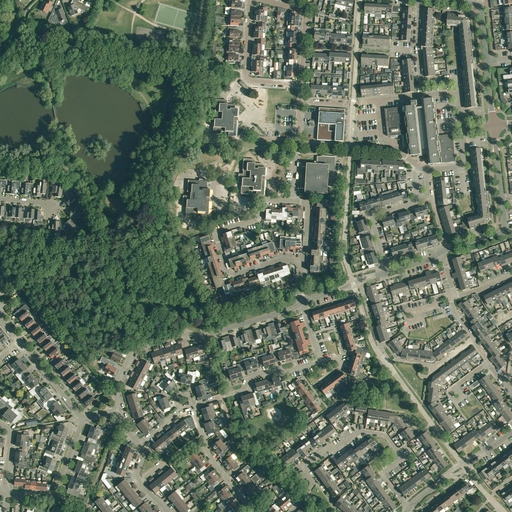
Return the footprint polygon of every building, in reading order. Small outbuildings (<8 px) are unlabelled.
[(53,7),(51,5),(52,3),(47,0),(46,2),(45,2),(44,2),(44,3),(42,2),(39,10),(47,13),(48,11),(51,12),(53,7)] [(79,9),(85,12),(88,7),(78,2),(74,1),(72,0),(70,6),(68,7),(70,13),(69,14),(71,15),(71,16),(72,16),(74,17),(75,15),(78,14),(77,11),(78,11),(79,9)] [(229,7),(229,8),(241,8),(242,2),(238,2),(237,0),(229,0),(229,6),(231,6),(231,8),(229,7)] [(55,12),(53,10),(45,26),(49,27),(52,21),(54,22),(54,21),(55,22),(59,21),(59,22),(66,19),(64,14),(65,14),(63,10),(62,11),(61,7),(58,8),(58,10),(55,12)] [(267,8),(260,7),(260,10),(255,10),(255,16),(263,16),(264,11),(266,11),(267,8)] [(231,15),(231,17),(241,17),(241,11),(237,11),(237,8),(241,8),(229,8),(229,15),(231,15)] [(431,49),(431,47),(432,47),(435,9),(425,8),(423,46),(421,46),(421,48),(422,50),(423,50),(423,49),(431,49)] [(287,17),(290,17),(290,20),(299,21),(300,21),(300,16),(296,15),(297,13),(294,13),(294,12),(290,11),(290,13),(288,13),(287,17)] [(448,15),(447,24),(460,25),(464,61),(464,65),(465,70),(462,70),(463,76),(463,81),(464,92),(465,97),(466,108),(476,107),(472,69),(471,64),(474,64),(473,58),(473,53),(472,48),(471,42),(471,37),(470,31),(469,20),(468,20),(466,21),(464,19),(464,17),(464,16),(454,15),(448,15)] [(259,22),(259,24),(266,25),(266,22),(266,16),(263,16),(255,16),(254,21),(259,22)] [(240,23),(241,17),(231,17),(230,19),(228,18),(228,26),(236,26),(236,23),(240,23)] [(287,26),(287,29),(293,29),(293,26),(298,27),(299,21),(290,20),(287,20),(287,26)] [(265,28),(266,25),(259,24),(259,27),(254,27),(254,33),(262,33),(265,33),(266,28),(265,28)] [(228,28),(228,31),(227,35),(229,35),(229,36),(227,36),(239,37),(240,31),(236,31),(236,28),(228,28)] [(286,37),(289,37),(297,38),(298,32),(293,32),(293,29),(287,29),(286,32),(286,37)] [(258,38),(258,41),(264,42),(265,39),(262,39),(262,33),(254,33),(253,38),(258,38)] [(227,36),(227,41),(227,44),(229,44),(229,46),(239,46),(239,40),(235,40),(235,37),(239,37),(227,36)] [(297,43),(297,38),(289,37),(286,37),(286,46),(292,46),(292,43),(297,43)] [(253,50),(261,50),(262,45),(264,45),(264,42),(258,41),(258,44),(253,44),(253,50)] [(239,46),(229,46),(229,47),(227,47),(226,54),(238,55),(234,55),(234,52),(239,52),(239,46)] [(292,46),(286,46),(285,49),(288,49),(288,54),(296,55),(297,49),(292,49),(292,46)] [(264,50),(261,50),(253,50),(252,55),(257,55),(257,58),(263,59),(264,50)] [(238,61),(238,55),(226,54),(226,55),(228,55),(228,56),(226,56),(226,63),(234,64),(234,61),(238,61)] [(285,60),(285,63),(291,63),(291,60),(296,60),(296,55),(288,54),(287,60),(285,60)] [(252,61),(252,67),(260,67),(263,67),(263,59),(257,58),(257,61),(252,61)] [(291,66),(291,63),(285,63),(284,71),(287,71),(295,72),(296,66),(291,66)] [(260,73),(260,67),(252,67),(251,72),(256,72),(256,75),(262,76),(263,73),(260,73)] [(428,159),(428,165),(456,162),(455,152),(453,134),(437,136),(436,125),(435,123),(435,121),(433,98),(423,99),(423,105),(417,105),(417,100),(415,100),(411,101),(411,106),(385,109),(387,136),(404,135),(405,151),(411,150),(411,156),(413,155),(414,157),(419,157),(419,156),(419,155),(422,154),(422,156),(424,158),(426,159),(428,159)] [(236,137),(237,121),(238,109),(235,109),(235,105),(227,104),(227,100),(215,100),(214,112),(215,112),(215,115),(210,115),(210,123),(213,123),(213,135),(221,136),(221,132),(229,132),(228,136),(236,137)] [(343,141),(345,109),(319,108),(317,140),(343,141)] [(470,150),(474,188),(477,187),(480,216),(468,219),(470,229),(481,226),(491,223),(489,213),(487,191),(484,192),(480,148),(470,150)] [(317,156),(316,156),(316,164),(314,164),(306,164),(306,167),(302,167),(302,166),(300,189),(304,189),(304,192),(305,192),(327,194),(327,193),(327,191),(327,187),(335,187),(335,185),(336,185),(337,173),(337,167),(339,167),(339,163),(335,163),(335,157),(321,156),(321,157),(317,157),(317,156)] [(237,182),(241,182),(241,194),(249,195),(249,191),(256,191),(256,195),(264,196),(265,180),(261,179),(261,176),(266,176),(266,168),(262,168),(263,164),(255,163),(255,160),(243,159),(242,171),(243,171),(243,174),(238,174),(237,182)] [(363,176),(363,173),(365,173),(366,160),(360,160),(360,169),(357,169),(357,175),(363,176)] [(42,191),(46,191),(47,177),(44,177),(43,184),(39,183),(36,186),(34,185),(33,196),(40,197),(41,191),(42,191)] [(59,185),(57,184),(58,180),(53,179),(52,190),(55,190),(55,191),(55,197),(61,198),(63,187),(61,187),(59,185)] [(199,179),(199,181),(187,180),(187,192),(187,196),(182,196),(182,204),(186,204),(185,216),(194,216),(194,212),(201,213),(201,217),(209,217),(210,201),(209,201),(209,198),(210,198),(210,189),(207,189),(207,185),(207,180),(199,179)] [(9,183),(8,194),(15,195),(15,189),(16,188),(20,189),(21,182),(13,181),(10,183),(9,183)] [(402,191),(401,188),(399,182),(397,182),(399,188),(402,200),(408,198),(405,190),(402,191)] [(23,184),(22,195),(28,196),(28,191),(29,190),(32,190),(32,184),(26,183),(24,185),(23,184)] [(80,192),(77,188),(72,185),(70,187),(66,193),(68,195),(68,197),(64,200),(69,206),(77,198),(75,197),(75,195),(80,192)] [(359,186),(354,187),(353,195),(361,194),(359,186)] [(402,200),(399,188),(400,192),(397,193),(396,189),(394,190),(397,202),(402,200)] [(387,205),(392,203),(390,195),(386,196),(385,192),(383,193),(387,205)] [(366,210),(371,209),(369,200),(366,201),(364,195),(362,196),(363,198),(366,210)] [(382,206),(379,197),(376,198),(375,195),(373,195),(376,207),(381,206),(382,206)] [(314,206),(314,208),(326,209),(326,204),(328,204),(328,200),(326,200),(325,204),(317,203),(317,206),(314,206)] [(82,206),(77,207),(77,210),(76,211),(71,210),(70,217),(81,218),(81,217),(84,214),(85,206),(82,206)] [(425,206),(420,208),(423,219),(424,219),(425,219),(424,215),(428,214),(428,216),(431,215),(429,209),(426,210),(425,206)] [(439,209),(440,214),(449,212),(448,206),(439,209)] [(15,218),(16,208),(10,207),(9,213),(6,212),(5,220),(9,221),(13,217),(15,218)] [(271,221),(271,219),(272,207),(269,207),(269,210),(266,209),(266,211),(264,211),(264,218),(265,218),(265,221),(271,221)] [(22,208),(16,208),(15,218),(17,218),(21,222),(24,222),(24,220),(25,214),(22,214),(22,208)] [(423,219),(420,208),(415,209),(416,213),(413,214),(415,220),(418,219),(417,218),(420,217),(421,220),(423,219)] [(32,219),(34,219),(35,210),(35,209),(28,209),(28,213),(25,213),(25,214),(24,220),(24,222),(28,222),(30,221),(32,219)] [(41,211),(35,210),(34,219),(33,220),(36,221),(39,224),(43,225),(44,216),(40,216),(41,211)] [(406,221),(411,219),(413,224),(416,223),(415,220),(413,214),(410,214),(409,211),(404,213),(406,221)] [(399,218),(397,218),(399,227),(402,226),(402,225),(407,224),(406,221),(404,213),(398,214),(399,218)] [(394,219),(393,216),(387,217),(390,226),(395,224),(396,228),(399,227),(397,218),(394,219)] [(360,218),(354,219),(355,222),(356,222),(358,227),(366,225),(364,220),(361,221),(360,218)] [(65,224),(66,226),(68,228),(68,230),(65,232),(68,239),(75,232),(76,229),(77,227),(70,219),(65,224)] [(51,227),(49,227),(48,236),(53,236),(57,232),(59,232),(59,222),(52,221),(52,226),(51,227)] [(366,225),(358,227),(359,233),(358,233),(359,236),(365,234),(364,231),(368,230),(366,225)] [(456,233),(454,227),(445,230),(446,235),(456,233)] [(436,235),(433,236),(431,229),(429,230),(430,234),(433,245),(439,244),(436,235)] [(221,238),(222,240),(233,236),(232,231),(224,234),(225,236),(221,238)] [(201,243),(209,241),(210,240),(208,235),(207,236),(206,233),(204,234),(205,236),(199,238),(201,243)] [(359,239),(360,244),(371,241),(369,236),(366,237),(365,234),(359,236),(356,237),(357,239),(358,240),(359,239)] [(423,248),(428,247),(426,239),(422,239),(421,236),(419,237),(423,248)] [(406,241),(409,253),(415,251),(412,243),(409,244),(408,240),(406,241)] [(235,241),(227,244),(228,246),(224,248),(225,250),(237,246),(235,241)] [(361,253),(364,252),(370,250),(369,248),(373,246),(371,241),(360,244),(362,250),(360,250),(361,253)] [(272,242),(267,244),(271,256),(273,255),(273,252),(275,251),(272,242)] [(404,254),(401,246),(398,247),(397,243),(395,244),(399,256),(404,254)] [(214,244),(203,248),(204,253),(212,251),(213,250),(212,248),(215,247),(214,244)] [(269,256),(271,256),(267,244),(262,245),(265,255),(268,254),(269,256)] [(246,247),(248,253),(250,261),(251,262),(253,261),(252,259),(255,258),(252,249),(251,246),(246,247)] [(252,249),(255,258),(258,257),(259,260),(261,259),(257,247),(252,249)] [(370,250),(364,252),(361,253),(362,256),(363,255),(365,261),(376,257),(374,252),(371,253),(370,250)] [(500,266),(502,265),(498,255),(497,253),(496,250),(494,251),(495,254),(492,255),(493,258),(496,266),(500,265),(500,266)] [(502,266),(507,264),(504,256),(503,253),(500,255),(499,252),(497,253),(498,255),(502,265),(502,266)] [(218,254),(206,258),(203,259),(205,264),(207,263),(217,260),(216,258),(218,257),(218,254)] [(232,255),(233,258),(237,270),(239,269),(238,266),(241,265),(238,256),(237,254),(232,255)] [(486,255),(487,257),(492,269),(493,268),(493,267),(496,266),(493,258),(490,259),(488,254),(486,255)] [(243,255),(238,256),(241,265),(244,264),(245,267),(247,266),(243,255)] [(490,270),(492,269),(487,257),(486,255),(484,256),(485,258),(482,259),(483,261),(486,270),(489,269),(490,270)] [(367,266),(368,265),(369,268),(375,267),(374,264),(377,263),(376,257),(365,261),(367,266)] [(235,270),(236,270),(237,270),(233,258),(228,259),(231,268),(234,268),(235,270)] [(481,272),(486,270),(483,261),(480,263),(479,260),(476,261),(481,272)] [(454,265),(455,270),(464,267),(463,264),(466,263),(466,261),(454,265)] [(287,265),(284,266),(283,263),(281,264),(285,276),(290,274),(290,276),(293,275),(291,269),(288,270),(287,265)] [(221,264),(209,268),(211,273),(220,270),(219,268),(222,267),(221,264)] [(276,282),(275,279),(271,267),(269,268),(270,271),(267,272),(267,273),(270,281),(272,280),(272,283),(276,282)] [(280,278),(277,270),(277,268),(274,269),(273,267),(271,267),(275,279),(276,282),(281,280),(280,278)] [(466,272),(464,267),(455,270),(456,273),(452,274),(453,276),(466,272)] [(270,281),(267,273),(267,272),(264,273),(263,270),(261,271),(265,282),(270,281)] [(432,284),(437,282),(434,274),(432,275),(430,270),(427,271),(432,284)] [(423,277),(426,286),(432,284),(427,271),(425,272),(427,276),(423,277)] [(434,274),(437,282),(440,282),(441,285),(443,284),(440,272),(434,274)] [(222,278),(225,277),(224,274),(212,278),(214,283),(223,280),(222,278)] [(243,276),(241,277),(245,289),(250,287),(247,280),(247,278),(244,279),(243,276)] [(257,276),(252,278),(255,287),(260,286),(260,284),(257,276)] [(246,292),(245,289),(241,277),(239,278),(240,281),(237,281),(241,293),(246,292)] [(423,292),(422,290),(418,277),(417,278),(417,279),(414,280),(416,289),(419,288),(421,292),(423,292)] [(256,290),(255,287),(252,278),(247,280),(250,287),(251,292),(256,290)] [(458,284),(459,286),(472,282),(471,280),(468,281),(467,278),(459,280),(460,284),(458,284)] [(225,285),(223,280),(214,283),(216,288),(222,286),(225,285)] [(236,295),(241,293),(237,281),(234,282),(233,280),(231,280),(235,292),(236,295)] [(413,290),(416,289),(414,280),(410,281),(410,280),(408,281),(411,290),(412,293),(414,293),(413,290)] [(406,282),(402,283),(406,296),(408,295),(407,291),(411,290),(408,281),(406,281),(406,282)] [(472,284),(472,282),(459,286),(460,288),(461,287),(462,291),(470,288),(469,285),(472,284)] [(406,296),(402,283),(399,285),(398,283),(396,284),(399,294),(399,297),(403,296),(404,296),(406,296)] [(511,295),(511,292),(507,283),(506,284),(506,285),(503,287),(507,295),(510,293),(511,296),(511,295)] [(367,292),(367,294),(377,291),(376,287),(379,286),(379,284),(367,288),(368,291),(367,292)] [(399,294),(396,284),(394,285),(394,286),(390,287),(394,299),(396,298),(395,295),(399,294)] [(222,296),(230,294),(227,286),(227,285),(225,285),(222,286),(223,291),(220,292),(222,296)] [(504,296),(507,295),(503,287),(498,289),(504,300),(506,299),(504,296)] [(507,307),(504,300),(498,289),(493,292),(497,300),(500,298),(505,308),(507,307)] [(0,295),(4,296),(4,298),(9,299),(10,294),(5,293),(5,291),(0,290),(0,295)] [(370,300),(382,296),(382,294),(378,295),(377,291),(367,294),(368,297),(369,296),(370,300)] [(495,301),(497,300),(493,292),(489,294),(494,305),(496,304),(495,301)] [(492,306),(494,305),(489,294),(484,296),(486,301),(488,304),(490,303),(492,306)] [(383,298),(382,296),(370,300),(372,303),(370,304),(371,306),(381,303),(380,299),(383,298)] [(471,306),(474,304),(473,302),(470,304),(467,301),(464,303),(463,301),(458,305),(461,309),(462,308),(464,311),(471,306)] [(373,308),(374,311),(382,308),(381,305),(384,304),(384,302),(381,303),(371,306),(372,308),(373,308)] [(29,315),(34,311),(36,309),(35,307),(30,311),(28,309),(29,308),(25,304),(20,309),(20,310),(21,310),(23,313),(18,317),(18,316),(18,317),(22,322),(22,321),(28,316),(29,315)] [(337,305),(332,306),(335,315),(338,314),(339,317),(341,316),(340,313),(337,305)] [(465,313),(467,316),(479,307),(478,305),(473,309),(471,306),(464,311),(463,312),(464,314),(465,313)] [(479,307),(467,316),(470,319),(469,320),(470,322),(478,317),(479,316),(476,313),(479,311),(479,310),(482,308),(480,307),(479,308),(479,307)] [(383,311),(382,308),(374,311),(375,314),(374,315),(374,316),(387,312),(386,310),(383,311)] [(30,319),(26,322),(24,324),(28,329),(33,324),(35,322),(32,318),(34,317),(33,316),(35,313),(34,311),(29,315),(28,316),(30,319)] [(387,312),(374,316),(375,318),(376,318),(377,321),(386,319),(385,316),(388,315),(387,312)] [(479,319),(478,317),(470,322),(472,325),(472,326),(473,327),(481,321),(483,319),(482,317),(479,319)] [(289,320),(290,323),(300,355),(308,352),(307,346),(311,345),(309,339),(305,341),(301,329),(306,328),(304,322),(299,324),(297,318),(289,320)] [(39,319),(35,322),(33,324),(35,327),(30,331),(34,336),(40,331),(41,330),(38,326),(40,324),(39,323),(40,322),(40,321),(41,321),(39,319)] [(377,325),(378,327),(388,324),(390,323),(390,321),(387,322),(386,319),(377,321),(378,325),(377,325)] [(475,332),(485,325),(481,321),(473,327),(471,328),(472,330),(473,329),(475,332)] [(272,328),(275,338),(279,337),(278,334),(282,332),(283,335),(286,334),(283,324),(281,325),(280,323),(275,325),(275,327),(272,328)] [(389,326),(388,324),(378,327),(376,327),(378,332),(387,329),(386,327),(389,326)] [(481,341),(489,335),(488,335),(488,330),(485,325),(475,332),(477,335),(476,336),(477,337),(478,337),(479,338),(479,339),(480,340),(480,341),(481,341),(481,340),(481,341)] [(275,338),(272,328),(269,329),(268,327),(263,328),(260,329),(262,335),(263,335),(264,334),(265,337),(271,336),(272,339),(272,340),(272,339),(275,339),(275,338)] [(460,331),(457,334),(463,342),(465,340),(464,339),(469,336),(465,331),(464,332),(460,327),(458,328),(460,331)] [(43,328),(41,330),(40,331),(42,334),(36,339),(40,344),(40,343),(46,338),(47,337),(44,333),(46,332),(43,328)] [(261,342),(260,339),(260,336),(261,335),(262,335),(260,329),(258,330),(252,332),(253,333),(250,334),(253,344),(256,343),(261,342)] [(378,332),(380,337),(391,334),(391,332),(388,333),(387,329),(378,332)] [(238,338),(241,347),(245,346),(244,344),(248,342),(249,345),(253,344),(250,334),(246,335),(246,333),(240,335),(241,337),(238,338)] [(454,336),(451,333),(449,335),(457,345),(460,342),(461,343),(463,342),(457,334),(454,336)] [(48,341),(44,344),(42,346),(46,351),(51,346),(53,345),(50,341),(52,339),(50,337),(52,336),(51,334),(47,337),(46,338),(48,341)] [(380,337),(381,343),(390,340),(389,337),(392,336),(391,334),(380,337)] [(450,339),(447,341),(453,349),(455,348),(454,347),(457,345),(449,335),(447,336),(450,339)] [(478,343),(479,345),(483,343),(485,345),(492,340),(489,335),(481,341),(478,343)] [(230,340),(227,341),(230,351),(234,350),(233,347),(238,346),(235,337),(230,338),(230,340)] [(390,346),(393,349),(402,342),(403,341),(401,339),(398,341),(396,338),(388,344),(389,346),(390,346)] [(440,347),(437,349),(443,357),(445,355),(444,355),(447,352),(439,342),(439,341),(437,339),(435,341),(440,347)] [(227,352),(230,351),(227,341),(224,342),(223,340),(218,342),(220,351),(226,349),(227,352)] [(492,340),(485,345),(487,348),(486,349),(487,350),(497,342),(496,340),(494,342),(492,340)] [(58,341),(53,345),(51,346),(53,349),(48,354),(48,353),(48,354),(48,356),(50,358),(51,358),(52,359),(52,358),(54,356),(56,358),(56,359),(61,355),(60,352),(58,350),(60,349),(57,345),(60,342),(58,341)] [(439,342),(447,352),(450,350),(451,351),(453,349),(447,341),(444,344),(441,341),(439,342)] [(401,356),(403,349),(403,348),(401,345),(403,343),(402,342),(393,349),(397,354),(398,355),(398,356),(401,356)] [(489,351),(491,354),(498,348),(496,346),(499,344),(497,342),(487,350),(488,352),(489,351)] [(180,344),(174,346),(177,356),(183,354),(180,344)] [(122,357),(119,356),(116,354),(117,351),(121,353),(124,348),(127,350),(128,350),(126,349),(124,345),(113,349),(112,349),(111,349),(109,350),(109,351),(111,352),(110,354),(112,355),(110,358),(119,363),(122,357)] [(202,345),(196,346),(199,356),(205,354),(202,345)] [(267,356),(269,365),(275,363),(273,357),(275,356),(274,351),(272,345),(269,346),(270,352),(269,352),(270,355),(267,356)] [(286,350),(283,351),(285,359),(291,358),(289,352),(292,351),(290,345),(287,346),(285,347),(286,350)] [(479,354),(473,345),(471,347),(471,348),(469,350),(476,360),(478,359),(476,356),(479,354)] [(174,346),(168,348),(171,358),(177,356),(174,346)] [(193,358),(199,356),(196,346),(190,348),(193,358)] [(433,353),(437,359),(438,360),(443,357),(437,349),(435,347),(433,349),(435,351),(433,353)] [(165,359),(171,358),(168,348),(162,350),(165,359)] [(193,358),(190,348),(184,350),(187,360),(193,358)] [(278,349),(274,351),(275,356),(278,355),(280,361),(285,359),(283,351),(282,348),(278,349)] [(424,351),(421,350),(419,360),(422,361),(422,360),(426,360),(427,348),(425,348),(424,351)] [(435,361),(437,359),(433,353),(432,352),(429,352),(430,349),(427,348),(426,360),(432,361),(434,360),(435,361)] [(489,359),(491,361),(499,355),(502,353),(498,348),(491,354),(493,356),(489,359)] [(157,352),(160,361),(165,359),(162,350),(157,352)] [(474,362),(476,360),(469,350),(465,353),(465,352),(463,353),(469,361),(472,359),(474,362)] [(366,353),(365,353),(361,351),(360,355),(353,353),(352,358),(360,361),(362,362),(364,356),(365,356),(366,353)] [(154,363),(160,361),(157,352),(151,353),(154,363)] [(466,363),(469,361),(463,353),(461,355),(458,358),(466,368),(468,366),(466,363)] [(256,359),(250,361),(253,370),(258,368),(256,362),(259,361),(258,356),(257,354),(254,355),(256,359)] [(264,366),(269,365),(267,356),(263,357),(262,354),(258,356),(259,361),(262,360),(264,366)] [(499,355),(491,361),(492,363),(493,362),(496,365),(506,358),(508,356),(507,354),(501,358),(499,355)] [(104,371),(108,373),(106,375),(112,378),(116,369),(113,367),(114,366),(112,365),(113,363),(102,357),(100,361),(104,363),(103,366),(106,367),(104,371)] [(60,367),(62,370),(67,366),(73,361),(72,359),(69,362),(68,361),(66,362),(64,360),(63,361),(61,358),(61,359),(54,365),(53,364),(53,365),(57,370),(58,369),(57,369),(60,367)] [(352,358),(350,363),(358,366),(361,367),(362,365),(359,364),(360,361),(352,358)] [(464,369),(466,368),(458,358),(455,360),(454,359),(453,360),(459,369),(462,366),(464,369)] [(507,359),(506,358),(496,365),(498,368),(497,369),(498,371),(507,365),(504,362),(507,359)] [(12,361),(7,365),(11,369),(14,367),(16,370),(23,364),(19,359),(14,363),(12,361)] [(142,359),(139,365),(148,369),(151,364),(142,359)] [(247,372),(253,370),(250,361),(244,363),(243,360),(240,361),(241,363),(242,366),(245,366),(247,372)] [(448,365),(456,375),(458,374),(456,371),(459,369),(453,360),(451,362),(451,363),(448,365)] [(243,369),(242,366),(241,363),(236,365),(237,366),(233,368),(234,369),(236,378),(242,376),(240,370),(243,369)] [(361,367),(358,366),(350,363),(348,369),(357,371),(358,372),(360,368),(362,369),(362,367),(361,367)] [(27,369),(23,364),(16,370),(14,371),(17,374),(15,375),(19,379),(24,375),(22,373),(27,369)] [(145,375),(148,369),(139,365),(136,370),(145,375)] [(454,377),(456,375),(448,365),(445,368),(444,367),(442,368),(449,376),(452,374),(454,377)] [(67,366),(62,370),(60,372),(59,372),(63,377),(64,377),(63,377),(70,371),(72,374),(73,373),(75,372),(73,368),(71,370),(67,366)] [(231,380),(236,378),(234,369),(228,371),(226,367),(224,368),(226,375),(229,374),(231,380)] [(180,382),(185,384),(187,375),(182,374),(183,369),(180,368),(179,369),(178,376),(181,377),(180,382)] [(438,373),(445,383),(446,383),(448,381),(445,378),(449,376),(442,368),(440,370),(441,371),(438,373)] [(361,373),(358,372),(357,371),(348,369),(347,374),(358,377),(358,375),(360,376),(361,373)] [(136,370),(134,375),(143,380),(145,375),(136,370)] [(188,371),(187,375),(185,384),(190,385),(192,379),(195,379),(196,372),(193,372),(188,371)] [(164,381),(165,382),(172,388),(175,384),(171,380),(173,378),(167,372),(164,374),(167,377),(164,381)] [(342,372),(337,375),(342,382),(347,379),(342,372)] [(77,377),(73,373),(72,374),(66,379),(65,379),(69,384),(70,384),(69,384),(75,380),(77,383),(79,381),(81,379),(79,376),(77,377)] [(447,385),(446,383),(445,383),(438,373),(432,377),(432,379),(431,379),(431,382),(438,383),(439,383),(442,381),(445,386),(447,385)] [(25,387),(28,384),(35,379),(31,374),(26,378),(24,375),(19,379),(23,384),(23,385),(24,387),(25,387)] [(140,385),(143,380),(134,375),(131,381),(140,385)] [(337,375),(333,379),(338,385),(342,382),(337,375)] [(273,385),(271,385),(272,391),(275,391),(278,390),(277,386),(281,385),(278,377),(277,376),(274,376),(274,377),(274,378),(272,379),(273,385)] [(474,388),(481,383),(483,385),(490,380),(487,376),(483,379),(482,377),(472,385),(474,388)] [(36,390),(34,388),(39,384),(35,379),(28,384),(32,389),(29,391),(31,394),(36,390)] [(80,388),(82,391),(83,390),(85,388),(89,385),(87,383),(85,383),(82,379),(81,379),(79,381),(77,383),(72,387),(71,387),(75,392),(76,392),(75,391),(80,388)] [(294,388),(301,383),(298,379),(291,384),(294,388)] [(328,382),(334,389),(338,385),(333,379),(328,382)] [(168,392),(172,388),(165,382),(164,381),(162,380),(159,384),(158,383),(156,386),(162,390),(164,388),(168,392)] [(196,393),(204,390),(216,386),(215,383),(210,384),(210,385),(209,385),(208,384),(207,383),(206,380),(199,383),(200,386),(194,388),(196,393)] [(266,380),(261,382),(263,390),(264,393),(264,394),(270,392),(272,391),(271,385),(268,386),(266,380)] [(493,384),(490,380),(483,385),(485,388),(482,390),(483,391),(493,384)] [(140,385),(131,381),(128,386),(137,391),(140,385)] [(261,382),(255,384),(256,388),(257,392),(258,393),(255,394),(257,399),(257,400),(259,399),(260,399),(259,397),(262,396),(260,391),(263,390),(261,382)] [(324,385),(329,392),(331,395),(336,391),(334,389),(328,382),(324,385)] [(304,388),(301,383),(294,388),(296,391),(294,393),(295,395),(297,393),(304,388)] [(487,392),(489,394),(496,389),(493,384),(483,391),(485,393),(487,392)] [(324,385),(320,388),(325,395),(329,392),(324,385)] [(37,401),(48,392),(49,391),(47,388),(45,388),(45,387),(39,392),(37,389),(36,390),(31,394),(33,397),(35,395),(39,400),(37,401)] [(438,392),(438,389),(428,387),(428,390),(429,390),(429,394),(441,395),(442,393),(438,392)] [(83,390),(82,391),(78,394),(77,394),(81,399),(82,399),(81,399),(88,394),(90,396),(91,395),(93,394),(91,391),(89,392),(85,388),(83,390)] [(307,392),(304,388),(297,393),(301,397),(307,392)] [(489,398),(490,400),(501,392),(500,391),(499,392),(496,389),(489,394),(491,397),(489,398)] [(206,395),(204,390),(196,393),(198,398),(197,398),(198,401),(211,397),(210,394),(206,395)] [(43,405),(45,407),(49,403),(47,401),(52,397),(52,396),(52,394),(49,391),(48,392),(37,401),(38,401),(41,405),(42,405),(43,405)] [(307,392),(301,397),(303,400),(299,402),(301,404),(304,401),(311,396),(307,392)] [(502,394),(501,392),(490,400),(493,404),(496,403),(502,398),(503,398),(501,395),(502,394)] [(127,396),(128,402),(138,399),(136,393),(127,396)] [(252,393),(246,395),(249,404),(255,402),(256,405),(259,405),(257,401),(257,400),(257,399),(254,399),(252,393)] [(440,398),(441,395),(429,394),(428,400),(429,402),(428,403),(430,405),(436,401),(437,400),(437,397),(440,398)] [(91,395),(90,396),(84,402),(84,401),(83,402),(87,407),(88,406),(87,406),(94,401),(96,404),(102,399),(98,396),(99,396),(95,399),(91,395)] [(242,401),(239,402),(240,404),(242,411),(244,416),(247,415),(247,408),(250,407),(249,404),(246,395),(241,397),(242,401)] [(158,400),(160,405),(168,402),(167,397),(161,399),(160,396),(153,398),(154,401),(158,400)] [(314,401),(311,396),(304,401),(307,406),(314,401)] [(495,406),(497,409),(504,403),(502,400),(503,400),(502,398),(496,403),(493,404),(491,406),(493,408),(495,406)] [(7,401),(6,402),(2,399),(0,400),(0,409),(2,407),(5,409),(8,404),(12,400),(10,399),(7,401)] [(140,405),(138,399),(128,402),(130,407),(140,405)] [(307,406),(310,410),(317,405),(314,401),(307,406)] [(438,403),(436,401),(430,405),(428,406),(432,411),(439,405),(442,404),(440,402),(438,403)] [(51,406),(49,403),(45,407),(47,410),(50,408),(53,412),(60,407),(60,406),(61,404),(59,402),(57,402),(56,402),(51,406)] [(170,407),(168,402),(160,405),(162,410),(163,409),(164,412),(169,411),(170,409),(170,407)] [(354,415),(355,412),(356,403),(349,402),(348,403),(347,402),(344,404),(349,410),(349,411),(352,412),(352,415),(354,415)] [(200,411),(202,415),(215,411),(213,406),(213,404),(212,403),(209,404),(209,406),(201,409),(202,410),(200,411)] [(349,410),(344,404),(343,403),(340,405),(340,404),(338,405),(346,416),(348,415),(346,412),(349,410)] [(498,415),(500,413),(509,407),(507,405),(506,406),(504,403),(497,409),(499,411),(496,413),(498,415)] [(15,410),(8,404),(5,409),(7,411),(2,416),(7,420),(13,412),(15,410)] [(439,405),(432,411),(434,413),(433,414),(434,416),(445,408),(442,404),(439,405)] [(132,413),(142,410),(140,405),(130,407),(132,413)] [(321,409),(317,405),(310,410),(313,414),(311,415),(312,418),(318,414),(317,412),(321,409)] [(348,418),(346,416),(338,405),(337,406),(337,407),(335,409),(340,417),(342,415),(346,420),(348,418)] [(60,407),(53,412),(55,415),(54,416),(57,421),(65,420),(64,417),(61,417),(59,415),(64,411),(60,407)] [(500,421),(501,420),(511,412),(509,409),(510,409),(509,407),(500,413),(503,416),(498,419),(500,421)] [(446,410),(445,408),(434,416),(435,417),(436,416),(438,419),(445,414),(444,411),(446,410)] [(338,418),(340,417),(335,409),(330,413),(337,422),(339,421),(338,418)] [(143,416),(142,410),(132,413),(134,419),(143,416)] [(215,411),(202,415),(204,420),(205,420),(205,421),(211,419),(212,421),(213,421),(219,419),(218,417),(217,418),(217,417),(215,411)] [(15,414),(13,412),(7,420),(11,423),(13,420),(16,422),(22,415),(17,412),(15,414)] [(511,413),(511,412),(501,420),(500,421),(501,423),(506,420),(508,423),(511,419),(511,413)] [(336,424),(337,422),(330,413),(326,416),(331,423),(334,421),(336,424)] [(449,418),(451,417),(453,415),(451,413),(447,416),(445,414),(438,419),(440,422),(439,423),(441,424),(449,418)] [(395,415),(393,423),(393,424),(395,426),(393,428),(394,430),(404,423),(400,417),(398,417),(398,416),(395,415)] [(490,422),(487,424),(493,432),(495,431),(494,430),(498,427),(489,416),(487,418),(490,422)] [(331,435),(335,432),(330,424),(327,426),(320,417),(318,418),(321,422),(323,425),(331,435)] [(451,417),(449,418),(441,424),(442,426),(443,426),(445,429),(455,421),(454,419),(453,419),(451,417)] [(136,425),(140,429),(148,423),(144,418),(136,425)] [(183,420),(179,424),(184,431),(189,427),(183,420)] [(214,425),(213,421),(212,421),(204,424),(206,430),(213,428),(215,427),(217,427),(216,424),(214,425)] [(457,423),(455,421),(445,429),(447,432),(448,435),(456,429),(454,425),(457,423)] [(331,435),(323,425),(321,422),(319,424),(323,429),(321,431),(326,438),(331,435)] [(64,423),(57,424),(57,425),(60,426),(58,430),(67,434),(69,428),(63,426),(64,423)] [(152,428),(148,423),(140,429),(144,434),(152,428)] [(398,430),(400,433),(408,427),(407,425),(406,426),(404,423),(394,430),(395,432),(398,430)] [(174,427),(180,435),(184,431),(179,424),(174,427)] [(493,432),(487,424),(484,427),(482,424),(480,425),(487,435),(491,433),(491,434),(493,432)] [(484,437),(487,435),(480,425),(478,426),(480,429),(477,431),(477,432),(483,440),(485,438),(484,437)] [(105,429),(99,427),(98,429),(91,427),(89,432),(98,436),(100,436),(102,431),(104,432),(105,429)] [(174,427),(170,431),(175,438),(180,435),(174,427)] [(404,437),(411,432),(409,429),(410,429),(408,427),(400,433),(398,435),(399,437),(402,435),(404,437)] [(317,430),(315,432),(323,442),(324,441),(323,440),(326,438),(321,431),(318,428),(316,429),(317,430)] [(471,432),(476,439),(478,438),(481,441),(483,440),(477,432),(477,431),(475,429),(471,432)] [(65,439),(67,434),(58,430),(57,433),(53,431),(50,437),(51,437),(57,439),(59,437),(65,439)] [(175,438),(170,431),(165,435),(171,442),(175,438)] [(29,433),(24,432),(23,435),(17,435),(17,440),(25,441),(29,442),(30,442),(30,441),(29,441),(30,439),(28,437),(29,437),(28,437),(28,436),(29,436),(29,433)] [(97,439),(98,436),(89,432),(87,437),(94,440),(93,443),(98,445),(99,445),(100,442),(98,439),(97,439)] [(323,442),(315,432),(313,433),(315,436),(312,437),(318,445),(320,442),(321,443),(323,442)] [(403,442),(404,444),(414,437),(411,432),(404,437),(406,440),(403,442)] [(419,443),(429,436),(425,432),(418,437),(420,440),(418,442),(417,443),(418,444),(419,443)] [(466,432),(464,433),(472,444),(474,443),(473,442),(476,439),(471,432),(468,434),(466,432)] [(471,445),(472,444),(464,433),(463,434),(465,437),(462,439),(467,446),(470,444),(471,445)] [(211,446),(214,450),(223,443),(221,441),(225,438),(221,434),(219,436),(218,437),(213,441),(215,443),(211,446)] [(165,435),(161,438),(167,445),(171,442),(165,435)] [(423,443),(425,446),(432,441),(429,436),(419,443),(421,445),(423,443)] [(61,450),(63,445),(56,442),(57,439),(51,437),(48,445),(49,445),(52,446),(61,450)] [(315,447),(318,445),(312,437),(310,439),(308,437),(306,438),(306,439),(307,439),(314,449),(316,448),(315,447)] [(371,448),(374,446),(376,449),(378,447),(371,437),(368,440),(367,439),(365,440),(371,448)] [(453,445),(459,452),(463,449),(456,439),(454,437),(452,438),(456,443),(453,445)] [(161,438),(157,442),(162,449),(167,445),(161,438)] [(315,449),(314,449),(307,439),(306,439),(306,438),(301,441),(302,442),(308,449),(310,447),(313,451),(315,449)] [(463,449),(467,446),(462,439),(460,441),(458,438),(456,439),(463,449)] [(29,442),(25,441),(17,440),(16,446),(22,447),(22,450),(27,450),(28,450),(29,450),(29,448),(29,447),(29,445),(29,442)] [(364,442),(361,444),(367,451),(369,450),(371,452),(373,453),(374,452),(371,448),(365,440),(363,441),(364,442)] [(435,445),(432,441),(425,446),(427,448),(424,450),(426,452),(434,446),(435,445)] [(162,449),(157,442),(152,446),(158,453),(162,449)] [(298,445),(306,456),(308,454),(305,451),(308,449),(302,442),(298,445)] [(92,452),(93,449),(96,449),(98,445),(93,443),(91,445),(85,443),(83,448),(92,452)] [(226,447),(223,443),(214,450),(218,454),(221,451),(223,454),(228,450),(226,448),(226,447)] [(364,453),(367,451),(361,444),(359,446),(358,445),(356,447),(357,448),(357,447),(362,455),(365,458),(367,457),(364,453)] [(59,455),(61,450),(52,446),(49,445),(47,450),(46,450),(45,453),(51,455),(52,453),(59,455)] [(298,445),(294,448),(299,456),(301,454),(304,458),(306,456),(298,445)] [(435,447),(434,446),(426,452),(424,453),(425,455),(428,454),(429,456),(436,451),(434,448),(435,447)] [(126,447),(124,452),(132,455),(135,450),(126,447)] [(295,459),(287,449),(286,447),(284,448),(287,453),(285,455),(290,462),(295,459)] [(360,457),(362,455),(357,447),(357,448),(354,450),(353,449),(352,450),(358,459),(360,461),(362,459),(360,457)] [(87,456),(86,460),(92,462),(93,463),(95,459),(94,458),(95,457),(91,454),(92,452),(83,448),(81,454),(87,456)] [(287,449),(295,459),(299,456),(294,448),(291,450),(289,448),(287,449)] [(347,452),(352,459),(355,457),(357,460),(358,459),(352,450),(351,448),(349,449),(350,450),(347,452)] [(28,450),(27,450),(22,450),(22,452),(15,452),(15,458),(24,458),(24,455),(27,455),(28,450)] [(430,462),(433,460),(441,454),(440,453),(439,453),(436,451),(429,456),(431,458),(429,460),(430,462)] [(122,458),(130,461),(132,455),(124,452),(122,458)] [(343,455),(350,465),(352,464),(350,461),(352,459),(347,452),(343,455)] [(54,466),(56,461),(50,458),(51,455),(45,453),(43,456),(47,457),(45,462),(54,466)] [(191,462),(195,466),(204,459),(200,455),(199,456),(198,455),(197,455),(196,454),(195,455),(193,453),(186,459),(188,462),(190,460),(192,462),(191,462)] [(222,463),(225,467),(234,460),(231,456),(229,453),(224,457),(226,460),(222,463)] [(502,456),(507,464),(511,460),(506,453),(502,456)] [(278,461),(284,466),(290,462),(285,455),(282,457),(281,454),(279,456),(280,458),(278,461)] [(432,466),(433,467),(443,460),(441,457),(442,456),(441,454),(433,460),(435,463),(432,466)] [(339,469),(344,466),(338,458),(336,460),(333,457),(334,456),(333,455),(330,457),(339,469)] [(348,466),(350,465),(343,455),(338,458),(344,466),(346,464),(348,466)] [(497,460),(503,467),(507,464),(502,456),(497,460)] [(20,464),(20,467),(21,467),(25,467),(26,467),(26,462),(23,461),(24,458),(15,458),(14,463),(20,464)] [(128,466),(130,461),(122,458),(120,463),(128,466)] [(207,463),(204,459),(195,466),(197,469),(196,469),(195,471),(198,475),(200,473),(205,469),(203,466),(207,463)] [(92,462),(86,460),(85,463),(78,461),(76,466),(85,470),(86,467),(91,467),(91,465),(92,462)] [(237,464),(234,460),(225,467),(229,471),(232,468),(234,470),(239,467),(237,464)] [(433,467),(435,470),(438,467),(440,471),(448,464),(447,462),(446,463),(443,460),(433,467)] [(499,470),(503,467),(497,460),(493,463),(499,470)] [(41,465),(40,466),(39,466),(38,469),(45,472),(46,469),(52,471),(54,466),(45,462),(44,465),(43,465),(41,465)] [(118,468),(126,471),(128,466),(120,463),(118,462),(116,467),(118,468)] [(313,470),(318,475),(325,470),(323,468),(325,466),(323,462),(313,470)] [(499,470),(493,463),(489,466),(494,473),(499,470)] [(235,479),(238,483),(247,476),(245,474),(247,473),(247,471),(246,470),(249,468),(247,465),(237,473),(239,475),(235,479)] [(364,475),(371,470),(368,465),(358,472),(360,474),(362,473),(364,475)] [(84,473),(85,470),(76,466),(74,472),(80,474),(79,477),(85,479),(87,474),(84,473)] [(422,470),(419,472),(425,479),(430,476),(422,466),(420,468),(422,470)] [(492,475),(494,473),(489,466),(484,469),(491,479),(493,477),(492,475)] [(124,477),(126,471),(118,468),(116,474),(124,477)] [(167,472),(173,479),(177,475),(172,468),(167,472)] [(489,480),(491,479),(484,469),(480,473),(481,475),(480,476),(484,481),(485,479),(485,480),(488,478),(489,480)] [(207,471),(202,475),(200,477),(202,480),(204,480),(206,479),(207,482),(216,474),(213,470),(209,473),(207,471)] [(327,473),(325,470),(318,475),(321,480),(330,473),(329,471),(327,473)] [(375,474),(371,470),(364,475),(366,477),(364,479),(365,481),(374,475),(375,474)] [(425,479),(419,472),(417,474),(416,471),(413,473),(421,483),(423,482),(422,481),(425,479)] [(168,482),(173,479),(167,472),(163,475),(168,482)] [(250,479),(252,481),(257,477),(260,474),(258,472),(250,479)] [(330,473),(321,480),(324,484),(331,479),(329,476),(332,474),(330,473)] [(414,477),(411,479),(416,486),(419,483),(420,484),(421,483),(413,473),(412,474),(414,477)] [(214,489),(213,488),(218,484),(216,482),(220,479),(216,474),(207,482),(209,484),(208,485),(209,485),(207,487),(210,492),(214,489)] [(164,486),(168,482),(163,475),(158,479),(164,486)] [(375,476),(374,475),(365,481),(363,483),(364,485),(367,483),(369,486),(376,480),(374,477),(375,476)] [(250,480),(247,476),(238,483),(241,487),(250,480)] [(85,479),(79,477),(78,480),(72,477),(70,482),(79,486),(80,483),(83,484),(84,482),(85,479)] [(248,495),(257,488),(259,486),(256,482),(259,480),(257,477),(252,481),(254,483),(244,491),(248,495)] [(405,479),(412,489),(416,486),(411,479),(409,480),(407,478),(405,479)] [(159,490),(164,486),(158,479),(154,483),(159,490)] [(326,489),(337,481),(336,479),(333,481),(331,479),(324,484),(326,487),(325,488),(326,489)] [(403,485),(408,492),(412,489),(405,479),(403,481),(405,483),(403,485)] [(121,490),(128,484),(124,480),(117,485),(121,490)] [(370,488),(368,489),(370,492),(380,484),(379,482),(378,483),(376,480),(369,486),(370,488)] [(330,493),(338,487),(336,485),(338,483),(337,481),(326,489),(327,491),(328,490),(330,493)] [(78,489),(79,486),(70,482),(70,483),(68,483),(67,486),(68,487),(68,488),(74,490),(73,493),(73,495),(78,497),(81,490),(78,489)] [(465,482),(461,486),(466,493),(473,488),(472,486),(469,488),(465,482)] [(159,490),(154,483),(149,486),(155,493),(159,490)] [(131,489),(128,484),(121,490),(124,494),(131,489)] [(380,484),(370,492),(371,493),(373,491),(376,495),(383,489),(380,486),(381,485),(380,484)] [(408,492),(403,485),(400,487),(398,484),(396,486),(404,495),(408,492)] [(457,485),(455,487),(462,496),(466,493),(461,486),(459,487),(457,485)] [(220,497),(229,490),(226,486),(224,487),(223,488),(221,486),(215,491),(217,494),(220,497)] [(338,487),(330,493),(333,496),(332,496),(333,498),(343,490),(342,488),(339,490),(338,487)] [(458,499),(462,496),(455,487),(453,488),(454,490),(452,492),(458,499)] [(260,491),(257,488),(248,495),(251,499),(260,492),(260,491)] [(135,493),(131,489),(124,494),(128,499),(135,493)] [(386,494),(383,489),(376,495),(377,496),(374,498),(376,501),(386,494)] [(229,490),(220,497),(223,502),(232,494),(229,490)] [(508,501),(511,497),(507,490),(500,495),(501,497),(504,496),(508,501)] [(168,497),(171,502),(178,496),(175,491),(168,497)] [(448,492),(446,493),(453,503),(458,499),(452,492),(450,494),(448,492)] [(128,499),(132,503),(139,497),(135,493),(128,499)] [(335,504),(339,507),(347,498),(348,496),(344,493),(340,496),(340,497),(335,504)] [(449,506),(453,503),(446,493),(444,495),(446,497),(443,499),(449,506)] [(284,496),(280,499),(288,508),(292,504),(288,501),(291,499),(287,494),(285,496),(284,496)] [(380,500),(381,502),(382,503),(389,498),(386,494),(376,501),(377,502),(380,500)] [(171,502),(175,506),(182,500),(178,496),(171,502)] [(94,502),(98,506),(104,501),(101,497),(94,502)] [(142,502),(139,497),(132,503),(135,508),(142,502)] [(230,510),(239,502),(235,498),(227,505),(230,510)] [(339,507),(343,511),(349,504),(351,502),(347,498),(339,507)] [(383,504),(386,508),(394,502),(392,499),(391,500),(389,498),(382,503),(381,502),(376,506),(377,508),(380,506),(380,507),(383,504)] [(437,500),(439,501),(444,508),(444,509),(449,506),(443,499),(441,500),(440,498),(437,500)] [(283,511),(288,508),(280,499),(276,502),(276,503),(274,504),(278,509),(280,507),(283,511)] [(182,500),(175,506),(179,510),(186,505),(182,500)] [(102,511),(108,506),(104,501),(98,506),(102,511)] [(440,511),(444,509),(444,508),(439,501),(434,504),(440,511)] [(141,511),(142,511),(149,507),(145,502),(138,508),(141,511)] [(227,511),(235,511),(242,506),(239,502),(230,510),(227,511)] [(356,504),(355,505),(349,511),(356,511),(357,511),(354,509),(359,504),(357,502),(356,504)] [(394,502),(386,508),(388,511),(385,511),(390,511),(396,507),(394,504),(395,503),(394,502)]
